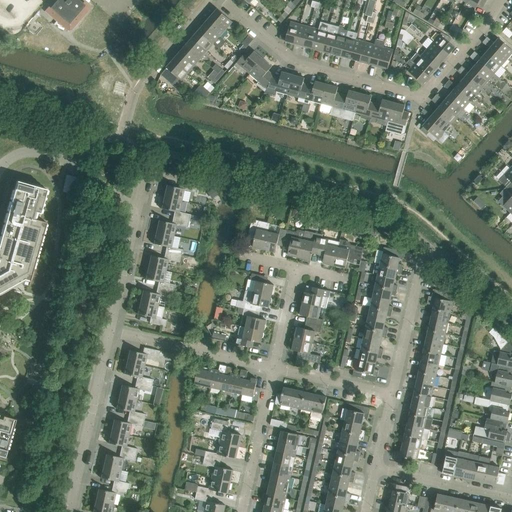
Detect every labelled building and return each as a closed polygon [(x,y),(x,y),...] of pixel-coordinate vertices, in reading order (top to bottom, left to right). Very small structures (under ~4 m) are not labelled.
[(60,0),(54,8),(51,5),(45,11),(67,30),(71,29),(89,8),(83,3),(80,6),(73,0),(60,0)] [(467,0),(466,2),(476,8),(477,6),(478,5),(480,0),(467,0)] [(394,8),(393,11),(392,15),(401,17),(403,11),(394,8)] [(217,9),(211,16),(226,29),(232,22),(217,9)] [(211,16),(204,23),(219,37),(226,29),(211,16)] [(285,41),(295,44),(300,25),(291,22),(289,27),(283,25),(280,39),(285,41)] [(321,22),(319,30),(313,49),(323,51),(330,24),(321,22)] [(204,23),(198,31),(213,44),(219,49),(220,48),(221,48),(222,47),(223,46),(224,45),(224,44),(225,43),(225,42),(219,37),(204,23)] [(323,51),(332,54),(339,27),(330,24),(323,51)] [(304,46),(309,27),(300,25),(295,44),(304,46)] [(332,54),(341,56),(348,31),(342,29),(343,26),(340,25),(339,27),(332,54)] [(304,46),(313,49),(319,30),(309,27),(304,46)] [(198,31),(192,38),(207,51),(213,44),(198,31)] [(350,59),(356,40),(357,33),(348,31),(341,56),(350,59)] [(507,41),(509,38),(502,32),(499,35),(507,41)] [(455,47),(449,42),(440,34),(433,42),(448,55),(455,47)] [(253,40),(248,36),(242,43),(243,45),(247,47),(253,40)] [(487,37),(485,39),(507,59),(511,52),(511,49),(498,38),(494,43),(487,37)] [(192,38),(185,45),(201,58),(207,51),(192,38)] [(369,64),(378,66),(383,47),(385,41),(376,39),(374,45),(369,64)] [(501,66),(507,59),(485,39),(482,42),(490,48),(486,53),(501,66)] [(350,59),(360,61),(365,42),(356,40),(350,59)] [(369,64),(374,45),(365,42),(360,61),(369,64)] [(448,55),(433,42),(427,49),(442,62),(448,55)] [(185,45),(179,52),(194,66),(201,58),(185,45)] [(388,69),(393,50),(383,47),(378,66),(388,69)] [(442,62),(427,49),(421,56),(436,69),(442,62)] [(251,55),(246,51),(234,65),(238,69),(241,66),(250,74),(263,59),(254,51),(251,55)] [(475,51),(472,54),(494,73),(501,66),(486,53),(482,57),(475,51)] [(179,52),(173,60),(188,73),(194,66),(179,52)] [(417,53),(411,60),(415,64),(430,77),(436,69),(421,56),(417,53)] [(488,81),(494,73),(472,54),(470,57),(477,63),(473,67),(488,81)] [(228,69),(234,62),(231,59),(225,67),(228,69)] [(256,84),(265,92),(274,75),(269,70),(272,66),(263,59),(250,74),(259,81),(256,84)] [(430,77),(415,64),(411,60),(410,59),(407,62),(412,67),(408,71),(423,84),(430,77)] [(167,68),(161,74),(173,84),(174,83),(179,77),(182,80),(188,73),(173,60),(166,67),(167,68)] [(460,69),(464,72),(482,88),(488,81),(473,67),(469,72),(464,67),(462,66),(460,69)] [(464,78),(460,82),(476,95),(482,88),(464,72),(460,69),(457,71),(464,77),(464,78)] [(277,91),(288,94),(293,75),(282,72),(280,77),(274,75),(265,92),(276,95),(277,91)] [(216,82),(221,76),(218,74),(213,80),(216,82)] [(305,78),(293,75),(288,94),(299,97),(298,101),(304,102),(309,85),(303,83),(305,78)] [(310,100),(321,103),(327,84),(315,81),(314,86),(309,85),(304,102),(309,104),(310,100)] [(456,87),(454,89),(469,102),(476,95),(460,82),(456,87)] [(327,84),(321,103),(333,106),(332,110),(337,112),(342,94),(337,92),(338,87),(327,84)] [(448,96),(463,110),(464,109),(469,102),(454,89),(451,93),(448,96)] [(342,94),(337,112),(343,113),(342,117),(353,120),(355,112),(360,93),(349,90),(347,95),(342,94)] [(360,93),(355,112),(361,114),(360,115),(362,118),(371,120),(376,103),(370,102),(372,96),(360,93)] [(442,104),(457,117),(463,110),(448,96),(442,104)] [(376,103),(371,120),(377,122),(377,123),(387,126),(394,102),(382,99),(381,105),(376,103)] [(387,126),(386,130),(401,134),(404,132),(409,112),(408,114),(403,113),(404,111),(405,105),(394,102),(387,126)] [(435,111),(451,124),(457,117),(442,104),(439,107),(435,111)] [(435,111),(429,118),(444,131),(451,124),(435,111)] [(444,131),(429,118),(423,126),(423,127),(421,130),(427,135),(429,132),(438,139),(444,131)] [(492,122),(490,121),(486,118),(481,124),(486,128),(492,122)] [(511,168),(510,168),(504,175),(499,180),(506,187),(505,188),(507,191),(511,186),(511,185),(511,168)] [(75,194),(79,177),(66,174),(62,191),(75,194)] [(479,175),(474,180),(478,183),(482,179),(479,175)] [(0,456),(5,458),(15,420),(3,416),(2,419),(0,418),(0,292),(20,282),(19,281),(23,279),(29,281),(27,285),(28,285),(46,222),(33,219),(35,212),(40,214),(47,189),(33,186),(32,188),(17,184),(18,181),(16,181),(0,238),(0,456)] [(165,185),(163,197),(181,201),(184,190),(195,192),(197,185),(181,182),(179,188),(165,185)] [(503,196),(498,201),(511,212),(511,210),(511,186),(507,191),(505,188),(500,193),(503,196)] [(213,188),(209,191),(213,198),(218,195),(213,188)] [(246,195),(245,202),(252,204),(254,196),(246,195)] [(163,197),(160,208),(174,212),(179,213),(179,212),(181,201),(163,197)] [(294,209),(292,218),(298,219),(300,210),(294,209)] [(157,220),(155,232),(173,236),(176,225),(176,224),(172,223),(157,220)] [(251,222),(249,234),(255,236),(253,247),(257,248),(258,249),(261,250),(262,249),(264,250),(268,232),(268,231),(270,224),(270,223),(257,220),(257,223),(251,222)] [(268,232),(264,250),(265,250),(266,251),(269,252),(270,251),(275,252),(278,241),(284,242),(287,230),(281,229),(279,234),(268,231),(268,232)] [(297,257),(299,258),(303,240),(305,231),(298,230),(297,231),(296,232),(287,230),(284,242),(290,244),(288,255),(293,256),(293,257),(296,258),(297,257)] [(373,230),(368,234),(371,239),(377,236),(373,230)] [(303,240),(299,258),(301,258),(302,261),(307,262),(309,260),(310,260),(312,253),(318,254),(319,250),(322,238),(323,235),(305,231),(303,240)] [(171,247),(173,236),(155,232),(152,243),(171,248),(171,247)] [(319,250),(318,254),(324,256),(323,263),(328,264),(329,265),(330,266),(331,266),(333,265),(334,265),(340,239),(339,242),(328,240),(322,238),(319,250)] [(340,239),(334,265),(336,266),(337,267),(338,267),(339,268),(341,267),(346,268),(347,261),(351,262),(351,263),(354,263),(355,259),(361,260),(364,248),(351,245),(349,241),(340,239)] [(374,263),(376,264),(380,265),(401,270),(403,265),(398,264),(400,258),(395,257),(397,250),(384,247),(383,252),(377,250),(374,263)] [(149,255),(147,267),(165,271),(168,260),(168,259),(149,255)] [(373,274),(378,275),(395,279),(396,273),(400,274),(401,270),(380,265),(376,264),(373,274)] [(147,267),(144,279),(159,282),(163,283),(163,282),(165,271),(147,267)] [(249,279),(247,291),(253,292),(271,296),(272,295),(273,294),(274,288),(273,287),(274,285),(267,283),(263,282),(264,276),(253,274),(252,273),(250,280),(249,279)] [(394,285),(395,279),(378,275),(375,286),(397,291),(398,286),(394,285)] [(375,286),(373,296),(390,300),(391,294),(396,295),(397,291),(375,286)] [(330,291),(326,290),(318,288),(313,287),(312,293),(305,292),(304,297),(303,298),(302,300),(303,302),(302,303),(320,307),(326,309),(328,297),(330,291)] [(434,306),(433,309),(450,312),(453,301),(447,300),(448,296),(441,291),(433,289),(432,297),(429,296),(427,304),(434,306)] [(141,290),(139,302),(157,306),(160,295),(157,294),(141,290)] [(237,307),(239,307),(244,309),(256,311),(258,305),(269,308),(270,303),(271,302),(272,299),(271,298),(271,296),(253,292),(247,291),(244,302),(239,301),(237,307)] [(389,306),(390,300),(373,296),(370,307),(392,312),(393,307),(389,306)] [(139,302),(136,314),(151,317),(150,323),(161,326),(165,327),(165,325),(167,320),(162,319),(155,317),(157,306),(139,302)] [(311,317),(310,323),(322,326),(323,320),(318,319),(320,307),(302,303),(302,305),(301,306),(300,308),(301,310),(300,315),(311,317)] [(248,316),(246,327),(263,331),(264,330),(265,329),(266,326),(265,325),(266,320),(255,317),(256,311),(244,309),(239,307),(238,314),(243,315),(248,316)] [(370,307),(368,317),(385,321),(387,316),(391,317),(392,312),(370,307)] [(433,309),(431,319),(448,323),(450,312),(433,309)] [(216,312),(214,319),(221,320),(222,314),(216,312)] [(384,327),(385,321),(368,317),(366,328),(387,333),(388,328),(384,327)] [(431,319),(428,330),(446,333),(448,323),(431,319)] [(295,337),(295,338),(313,342),(315,331),(321,332),(322,326),(310,323),(308,330),(297,327),(296,332),(295,333),(294,335),(295,337)] [(240,326),(236,344),(248,346),(248,347),(252,347),(254,341),(261,343),(262,338),(263,337),(264,334),(263,333),(263,331),(246,327),(240,326)] [(366,328),(363,338),(381,342),(382,337),(386,338),(387,333),(366,328)] [(493,328),(489,332),(494,337),(501,349),(500,349),(499,352),(494,350),(491,362),(497,364),(511,367),(511,346),(508,342),(493,328)] [(428,330),(426,340),(443,344),(446,333),(428,330)] [(302,359),(307,360),(320,363),(321,356),(310,354),(313,342),(295,338),(294,340),(293,341),(292,343),(293,345),(292,350),(303,352),(302,359)] [(363,338),(361,349),(382,354),(383,349),(379,348),(381,342),(363,338)] [(426,340),(424,351),(441,355),(443,344),(426,340)] [(143,347),(142,353),(147,354),(147,355),(154,356),(158,358),(159,351),(155,350),(144,347),(143,347)] [(361,349),(358,359),(376,363),(377,358),(381,359),(382,354),(361,349)] [(128,350),(125,362),(144,366),(158,369),(159,362),(146,359),(146,355),(147,355),(147,354),(142,353),(128,350)] [(438,365),(441,355),(424,351),(421,361),(438,365)] [(354,370),(352,376),(368,380),(376,381),(378,375),(379,370),(375,369),(376,363),(358,359),(356,370),(354,370)] [(421,361),(419,372),(436,376),(438,365),(421,361)] [(125,362),(123,373),(137,377),(136,382),(152,386),(153,380),(142,377),(141,377),(144,366),(125,362)] [(488,362),(486,370),(496,372),(494,382),(510,386),(511,386),(511,375),(511,368),(511,367),(497,364),(491,362),(488,362)] [(221,390),(225,375),(227,366),(220,365),(219,371),(215,370),(211,387),(221,390)] [(227,366),(225,375),(221,390),(222,390),(222,391),(231,396),(232,392),(236,374),(232,373),(233,368),(229,367),(227,366)] [(195,384),(211,387),(215,370),(204,367),(203,370),(198,369),(196,376),(196,378),(194,384),(195,384)] [(232,392),(242,394),(246,380),(248,371),(241,369),(240,375),(236,374),(232,392)] [(419,372),(416,383),(434,387),(436,376),(419,372)] [(246,380),(242,394),(253,397),(252,400),(253,400),(258,401),(261,388),(255,387),(257,379),(252,378),(251,381),(246,380)] [(510,386),(494,382),(491,381),(490,388),(493,388),(490,400),(508,404),(510,405),(511,394),(508,394),(510,386)] [(120,385),(118,396),(136,401),(138,389),(139,390),(150,392),(152,386),(136,382),(134,388),(120,385)] [(416,383),(414,393),(431,397),(434,387),(416,383)] [(275,403),(291,407),(294,390),(284,387),(282,395),(277,394),(275,403)] [(305,392),(294,390),(291,407),(301,409),(305,392)] [(301,409),(312,412),(316,394),(305,392),(301,409)] [(412,403),(429,407),(431,397),(414,393),(413,396),(410,396),(409,402),(409,403),(412,403)] [(312,412),(311,416),(322,419),(326,398),(327,397),(316,394),(312,412)] [(464,395),(463,401),(473,403),(474,397),(464,395)] [(118,396),(115,408),(129,411),(128,417),(144,421),(145,414),(134,412),(133,412),(136,401),(118,396)] [(506,412),(508,404),(490,400),(475,397),(474,404),(489,408),(488,410),(489,411),(492,412),(490,419),(505,423),(508,423),(510,413),(506,412)] [(340,419),(345,420),(362,424),(363,419),(368,420),(370,408),(349,403),(348,409),(343,408),(340,419)] [(427,418),(429,407),(412,403),(409,414),(427,418)] [(207,405),(206,411),(216,413),(217,409),(212,406),(207,405)] [(237,418),(238,412),(228,410),(227,415),(237,418)] [(453,411),(451,420),(458,421),(459,412),(453,411)] [(237,418),(248,420),(249,415),(238,412),(237,418)] [(409,414),(407,424),(424,428),(427,418),(409,414)] [(112,419),(110,431),(128,435),(131,424),(143,427),(144,421),(128,417),(127,423),(112,419)] [(475,426),(473,434),(488,438),(505,441),(506,440),(509,440),(510,434),(507,433),(508,431),(504,430),(505,423),(490,419),(487,418),(485,428),(475,426)] [(272,419),(270,425),(286,429),(287,425),(287,422),(272,419)] [(345,420),(343,431),(364,436),(365,431),(361,430),(362,424),(345,420)] [(213,422),(211,428),(223,431),(221,437),(220,443),(239,447),(241,435),(226,432),(227,425),(213,422)] [(405,435),(422,439),(428,440),(430,430),(424,428),(407,424),(405,435)] [(449,429),(448,436),(462,439),(463,434),(463,432),(449,429)] [(126,446),(128,435),(110,431),(107,443),(126,447),(126,446)] [(278,441),(297,446),(300,435),(281,431),(281,432),(280,431),(278,432),(277,435),(277,436),(278,437),(280,437),(279,441),(278,441)] [(363,441),(364,436),(343,431),(340,441),(357,445),(359,440),(363,441)] [(405,435),(402,446),(419,449),(422,439),(405,435)] [(279,442),(277,452),(295,456),(297,446),(278,441),(278,442),(279,442)] [(340,441),(338,452),(359,457),(360,452),(356,451),(357,445),(340,441)] [(236,458),(239,447),(220,443),(217,454),(236,458)] [(397,456),(396,462),(408,465),(409,459),(417,460),(419,449),(402,446),(400,456),(397,456)] [(446,456),(443,472),(453,475),(457,458),(458,452),(448,450),(446,456)] [(273,463),(293,467),(295,456),(277,452),(277,453),(275,452),(273,453),(272,456),(272,457),(274,458),(275,458),(274,462),(273,462),(273,463)] [(338,452),(335,462),(353,466),(354,461),(358,462),(359,457),(338,452)] [(105,454),(102,466),(121,470),(123,459),(124,459),(124,458),(105,454)] [(478,463),(475,480),(485,482),(489,465),(490,459),(480,456),(478,463)] [(464,477),(468,460),(464,459),(457,458),(453,475),(464,477)] [(468,460),(464,477),(475,480),(478,463),(468,460)] [(351,472),(353,466),(335,462),(333,473),(354,478),(356,473),(351,472)] [(274,463),(272,473),(290,477),(293,467),(273,463),(274,463)] [(500,468),(489,465),(485,482),(496,484),(496,483),(503,485),(506,474),(499,473),(500,468)] [(120,472),(121,470),(102,466),(99,477),(115,481),(113,486),(119,488),(128,490),(129,484),(118,481),(120,472)] [(214,467),(212,478),(231,482),(233,470),(214,466),(214,467)] [(272,473),(270,484),(288,488),(290,477),(272,473)] [(333,473),(331,484),(348,487),(349,482),(353,483),(354,478),(333,473)] [(228,494),(231,482),(212,478),(209,489),(198,486),(196,493),(212,496),(214,490),(228,494)] [(389,489),(388,493),(391,494),(390,501),(407,505),(409,494),(411,488),(390,483),(389,489)] [(270,484),(267,494),(286,498),(288,488),(270,484)] [(331,484),(328,494),(350,499),(351,494),(347,493),(348,487),(331,484)] [(119,488),(118,494),(127,496),(128,490),(119,488)] [(97,489),(94,500),(113,505),(115,493),(116,494),(116,493),(97,489)] [(207,502),(204,511),(223,511),(225,505),(211,502),(212,496),(196,493),(195,499),(207,502)] [(265,505),(283,509),(286,498),(267,494),(264,494),(263,500),(266,501),(265,505)] [(328,494),(326,505),(343,509),(344,503),(349,504),(350,499),(328,494)] [(439,511),(444,511),(448,496),(437,494),(437,496),(434,511),(439,511)] [(444,511),(455,511),(459,499),(448,496),(444,511)] [(455,511),(467,511),(469,501),(459,499),(455,511)] [(111,511),(113,505),(94,500),(91,511),(111,511)] [(385,507),(384,510),(387,511),(391,511),(405,511),(407,505),(390,501),(388,507),(385,507)] [(478,511),(480,503),(469,501),(467,511),(478,511)] [(478,511),(489,511),(491,506),(480,503),(478,511)]
